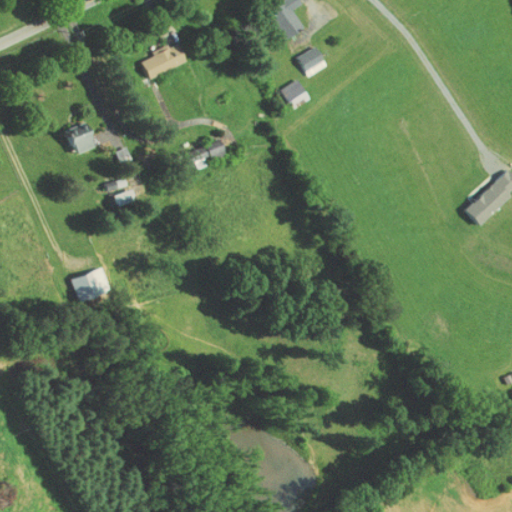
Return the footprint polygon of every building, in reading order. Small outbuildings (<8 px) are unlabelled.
[(294,21),(282,2),(285,0),(270,0),(272,1),(261,7),(277,32),(294,21)] [(176,53),(169,37),(159,41),(157,37),(141,44),(143,48),(131,54),(139,71),(176,53)] [(286,48),(295,69),(316,60),(307,39),(286,48)] [(270,81),(280,102),(299,93),(289,72),(270,81)] [(78,116),(58,122),(66,146),(86,139),(78,116)] [(199,147),(205,155),(218,147),(207,130),(179,148),(185,157),(199,147)] [(453,203),(467,218),(511,177),(498,162),(453,203)] [(97,189),(107,186),(106,181),(115,178),(113,170),(94,176),(97,189)] [(61,270),(68,295),(100,285),(93,261),(61,270)]
